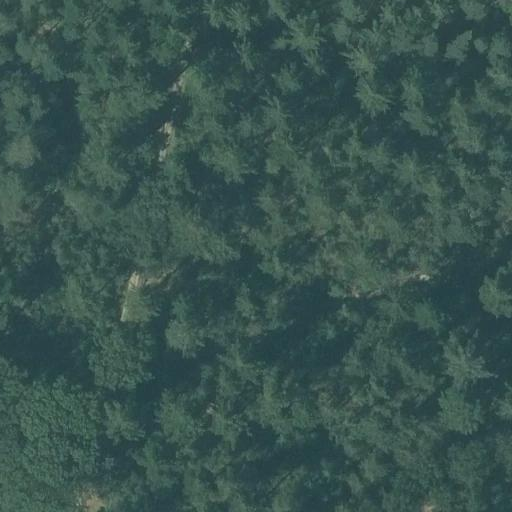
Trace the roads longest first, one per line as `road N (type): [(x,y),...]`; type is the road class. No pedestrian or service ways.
road 1 (track): [(511,242),(92,398)]
road 2 (track): [(92,398),(105,376),(203,0)]
